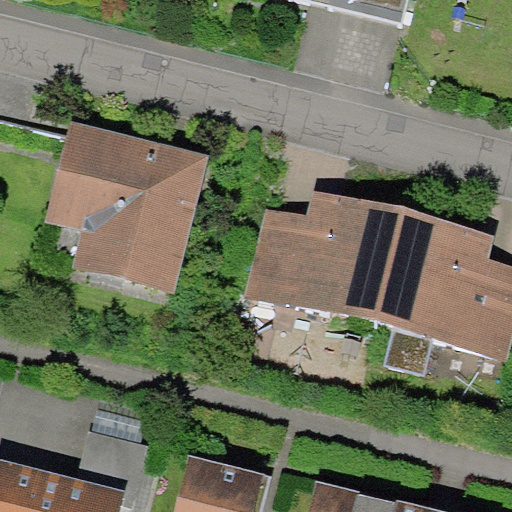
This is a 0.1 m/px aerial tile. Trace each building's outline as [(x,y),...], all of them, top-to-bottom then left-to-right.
[(278,0),(279,1),(406,33),(414,0),(278,0)] [(202,160),(63,126),(38,229),(73,237),(64,275),(167,301),(202,160)] [(488,243),(306,201),(301,226),(262,217),(242,305),(389,338),(380,373),(419,382),(426,352),(505,370),(511,337),(511,274),(482,268),(488,243)] [(142,457),(84,442),(72,492),(0,473),(0,511),(112,511),(114,508),(128,511),(142,457)] [(255,511),(262,486),(181,466),(169,511),(255,511)] [(401,511),(311,489),(304,511),(401,511)]
